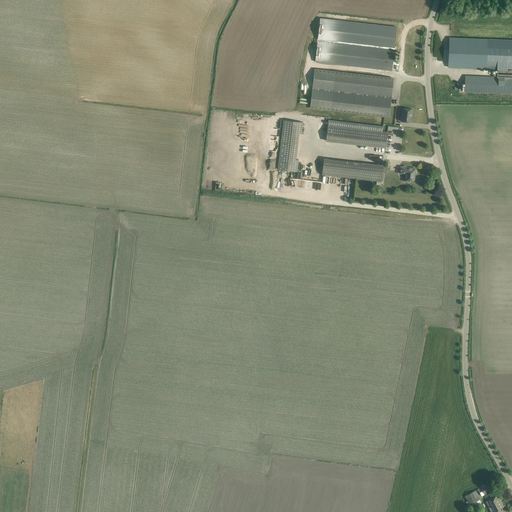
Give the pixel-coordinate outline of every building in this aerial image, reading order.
[(315,61),(392,70),(397,27),(320,18),(315,61)] [(511,39),(451,37),(449,67),(511,69),(511,39)] [(331,110),(384,116),(389,117),(393,78),(335,72),(335,71),(314,69),(310,109),(330,111),(331,110)] [(464,92),(469,92),(511,93),(511,77),(465,76),(464,92)] [(402,121),(410,122),(411,116),(410,116),(411,114),(412,114),(413,109),(402,108),(402,111),(403,111),(402,121)] [(382,130),(382,126),(327,119),(324,141),(384,148),(386,131),(382,130)] [(281,120),(277,169),(297,171),(298,160),(295,159),(298,133),(302,133),(303,122),(281,120)] [(363,163),(361,179),(382,181),(383,172),(387,173),(388,165),(383,165),(383,166),(363,163)] [(404,181),(409,182),(409,179),(414,180),(416,168),(406,167),(407,166),(403,166),(403,167),(400,167),(400,173),(405,174),(404,181)] [(320,183),(289,180),(288,193),(319,196),(320,183)] [(493,490),(490,483),(481,487),(484,494),(493,490)] [(472,492),(465,496),(469,505),(477,501),(472,492)] [(489,507),(492,506),(500,501),(497,495),(486,501),(489,507)] [(494,511),(503,511),(501,508),(503,507),(500,501),(492,506),(494,511)]
